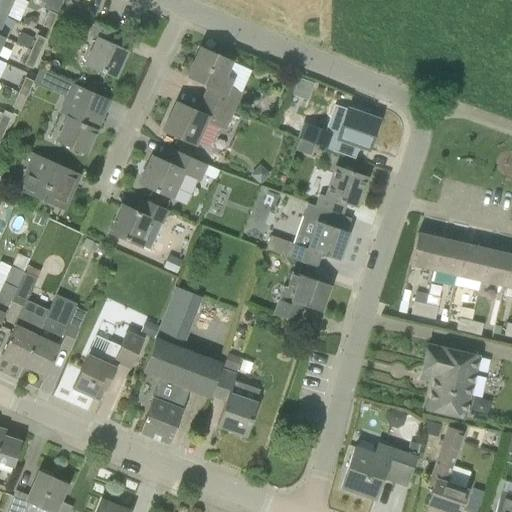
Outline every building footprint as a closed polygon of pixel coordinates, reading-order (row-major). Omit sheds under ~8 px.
[(0,0),(0,12),(5,15),(12,0),(0,0)] [(40,0),(38,6),(48,11),(56,14),(62,0),(40,0)] [(56,14),(48,11),(42,25),(51,29),(57,15),(56,14)] [(121,32),(96,21),(90,34),(97,37),(84,64),(115,78),(128,50),(116,44),(121,32)] [(28,49),(33,39),(20,33),(15,43),(28,49)] [(31,50),(39,54),(46,39),(37,35),(31,50)] [(202,98),(232,112),(241,93),(229,87),(232,80),(224,76),(231,62),(200,48),(187,77),(207,86),(202,98)] [(24,65),(32,68),(39,54),(31,50),(24,65)] [(51,90),(57,77),(39,69),(34,81),(33,82),(51,90)] [(312,91),(315,80),(301,76),(298,87),(312,91)] [(27,96),(33,81),(25,77),(19,92),(27,96)] [(85,88),(96,93),(100,84),(89,79),(85,88)] [(71,83),(65,97),(58,112),(65,116),(54,141),(85,155),(102,118),(95,115),(103,97),(71,83)] [(27,96),(19,92),(12,107),(20,111),(27,96)] [(225,128),(232,112),(202,98),(196,111),(176,102),(162,131),(195,145),(207,120),(225,128)] [(379,120),(347,109),(337,139),(368,150),(379,120)] [(2,114),(0,119),(0,131),(4,133),(10,118),(2,114)] [(299,139),(314,144),(328,149),(328,148),(333,134),(326,131),(304,123),(302,128),(298,139),(299,139)] [(152,155),(138,184),(172,199),(183,173),(200,181),(208,165),(171,148),(165,161),(152,155)] [(77,173),(37,154),(20,190),(61,209),(77,173)] [(319,194),(315,206),(342,215),(346,204),(357,208),(368,177),(335,165),(324,195),(319,194)] [(121,205),(108,232),(141,247),(153,221),(161,224),(168,211),(141,199),(136,211),(121,205)] [(42,226),(46,219),(36,214),(32,221),(42,226)] [(339,261),(349,232),(316,220),(306,248),(292,243),(287,257),(317,269),(321,255),(339,261)] [(417,233),(410,265),(434,270),(441,239),(417,233)] [(89,249),(90,248),(93,242),(85,238),(81,245),(89,249)] [(441,239),(434,270),(457,275),(464,244),(441,239)] [(487,249),(464,244),(457,275),(480,281),(487,249)] [(487,249),(480,281),(503,286),(510,255),(487,249)] [(176,274),(182,260),(168,254),(162,267),(176,274)] [(511,288),(511,255),(510,255),(503,286),(511,288)] [(1,355),(23,366),(49,308),(28,299),(37,278),(42,269),(29,263),(23,272),(21,277),(10,301),(23,307),(1,355)] [(297,323),(304,306),(321,312),(330,285),(291,271),(288,279),(290,279),(287,287),(283,286),(273,315),(297,323)] [(0,323),(10,301),(21,277),(10,272),(6,282),(5,281),(0,291),(0,323)] [(179,347),(198,296),(175,286),(159,327),(154,339),(141,373),(160,380),(153,397),(140,433),(167,443),(180,408),(181,408),(188,391),(209,399),(210,397),(220,368),(221,363),(179,347)] [(425,304),(423,317),(435,319),(440,298),(428,295),(425,304)] [(49,308),(23,366),(46,376),(60,345),(58,344),(62,334),(75,340),(86,312),(74,307),(73,309),(53,299),(49,308)] [(413,301),(411,314),(423,317),(425,304),(413,301)] [(467,334),(470,321),(459,318),(456,331),(467,334)] [(467,334),(480,336),(483,324),(470,321),(467,334)] [(143,333),(154,339),(159,327),(147,322),(143,333)] [(89,350),(87,354),(72,388),(94,398),(98,387),(106,391),(118,364),(130,371),(145,342),(128,333),(120,348),(110,343),(113,338),(103,333),(93,336),(88,346),(89,350)] [(436,368),(426,410),(465,419),(480,357),(428,344),(423,365),(436,368)] [(237,370),(241,359),(242,357),(228,352),(223,367),(237,372),(237,370)] [(237,374),(220,368),(210,397),(224,402),(217,426),(246,435),(252,419),(250,419),(256,403),(255,403),(260,390),(234,381),(237,374)] [(438,438),(443,426),(426,420),(422,432),(438,438)] [(462,433),(447,427),(428,483),(433,485),(426,505),(438,509),(436,511),(457,511),(466,489),(445,482),(462,433)] [(0,428),(0,461),(13,466),(21,442),(3,436),(5,430),(0,428)] [(412,445),(410,454),(377,442),(373,454),(356,449),(358,444),(356,444),(343,486),(377,496),(383,479),(407,488),(417,456),(419,447),(412,445)] [(59,504),(67,485),(39,472),(27,500),(13,495),(5,511),(69,511),(71,508),(70,509),(59,504)] [(511,511),(511,498),(501,495),(495,511),(511,511)] [(129,511),(101,500),(96,511),(129,511)]
